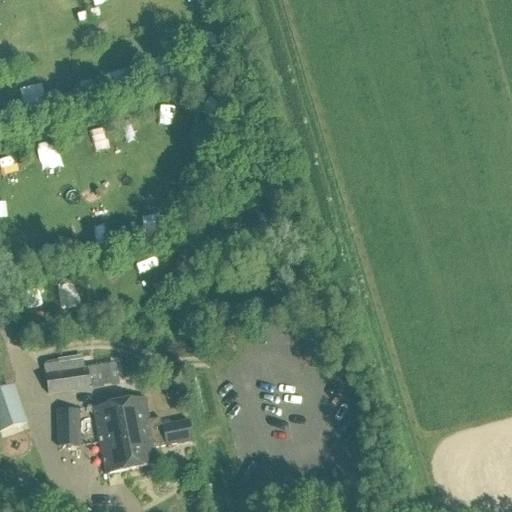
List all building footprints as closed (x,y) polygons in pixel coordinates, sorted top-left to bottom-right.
[(45,376),(48,396),(118,386),(115,366),(84,371),(82,358),(57,362),(59,374),(45,376)] [(21,407),(30,404),(25,386),(15,389),(21,407)] [(0,439),(23,431),(8,394),(0,397),(0,439)] [(156,451),(190,444),(187,428),(163,432),(161,422),(150,424),(146,400),(97,409),(109,476),(153,469),(151,459),(157,458),(156,451)] [(55,412),(56,448),(80,448),(80,412),(55,412)]
